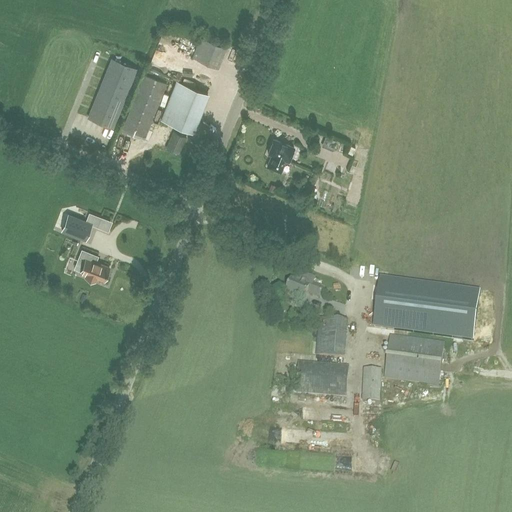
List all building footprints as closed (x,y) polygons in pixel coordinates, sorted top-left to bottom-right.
[(198,56),(201,41),(192,40),(190,55),(198,56)] [(172,71),(176,58),(158,52),(153,65),(172,71)] [(112,127),(136,69),(112,59),(89,118),(112,127)] [(144,140),(167,84),(144,75),(122,131),(144,140)] [(192,132),(208,93),(176,81),(161,120),(192,132)] [(179,154),(187,138),(174,132),(166,148),(179,154)] [(294,147),(273,139),(268,153),(272,155),(267,167),(280,172),(285,161),(288,162),(294,147)] [(326,170),(336,174),(339,165),(330,161),(326,170)] [(314,185),(305,180),(301,188),(311,192),(314,185)] [(326,182),(321,197),(334,201),(339,187),(326,182)] [(225,213),(228,205),(222,203),(219,211),(225,213)] [(68,215),(62,230),(85,239),(91,224),(98,227),(101,218),(89,213),(86,222),(68,215)] [(82,249),(77,260),(84,262),(81,271),(87,274),(85,277),(95,281),(96,277),(104,280),(109,267),(96,262),(98,256),(82,249)] [(308,286),(292,279),(286,294),(304,301),(308,293),(320,298),(324,288),(310,283),(308,286)] [(132,304),(137,293),(114,283),(109,294),(132,304)] [(381,298),(376,330),(458,343),(463,310),(381,298)] [(348,321),(320,319),(316,355),(344,357),(348,321)] [(390,336),(385,378),(439,385),(444,343),(435,342),(431,342),(425,341),(418,340),(410,339),(403,339),(397,337),(390,336)] [(346,397),(349,367),(299,363),(297,392),(346,397)] [(379,402),(381,371),(365,370),(363,401),(379,402)] [(348,447),(351,453),(358,451),(355,444),(348,447)]
